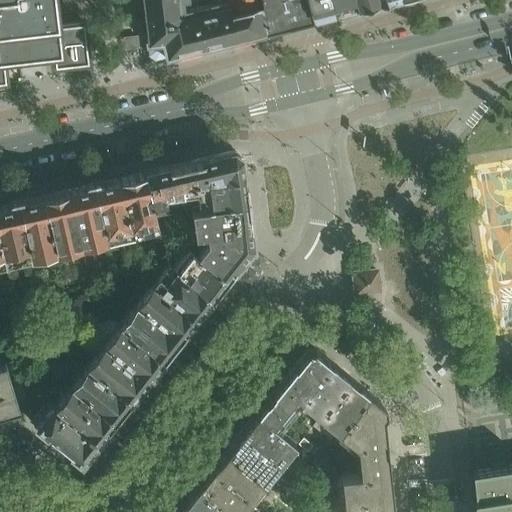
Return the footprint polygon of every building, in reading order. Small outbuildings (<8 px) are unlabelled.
[(88,61),(84,21),(58,24),(54,0),(0,0),(0,84),(7,83),(4,61),(17,59),(17,61),(21,60),(21,58),(36,56),(36,59),(40,58),(40,56),(53,55),(55,65),(88,61)] [(141,0),(148,54),(155,59),(266,31),(261,0),(141,0)] [(306,0),(261,0),(266,31),(312,20),(306,0)] [(330,0),(306,0),(312,20),(335,13),(330,0)] [(354,0),(330,0),(335,13),(357,8),(354,0)] [(136,36),(124,38),(126,48),(138,47),(136,36)] [(206,155),(205,158),(191,161),(193,181),(243,174),(241,156),(234,151),(215,155),(213,154),(206,155)] [(191,161),(166,167),(164,165),(157,167),(156,169),(143,172),(153,212),(165,210),(163,194),(181,192),(180,183),(193,181),(191,161)] [(143,172),(120,177),(132,231),(156,225),(153,212),(143,172)] [(243,174),(193,181),(180,183),(181,192),(195,190),(197,205),(249,198),(247,186),(244,184),(243,174)] [(120,177),(103,181),(100,179),(93,181),(106,237),(132,231),(120,177)] [(87,182),(85,186),(68,189),(81,243),(106,237),(93,181),(87,182)] [(68,189),(44,195),(56,249),(81,243),(68,189)] [(267,218),(296,213),(292,191),(263,197),(267,218)] [(56,249),(44,195),(26,199),(23,197),(18,198),(18,201),(31,255),(56,249)] [(10,200),(9,203),(0,205),(0,239),(5,261),(31,255),(18,201),(18,198),(10,200)] [(248,215),(250,213),(249,198),(197,205),(189,206),(193,232),(194,232),(205,230),(250,224),(248,215)] [(173,212),(171,225),(181,226),(183,213),(173,212)] [(227,276),(252,244),(250,224),(205,230),(194,232),(194,233),(187,245),(196,252),(227,276)] [(196,252),(187,245),(186,244),(171,263),(211,296),(218,287),(221,287),(225,282),(225,279),(227,276),(196,252)] [(211,296),(171,263),(166,260),(150,281),(196,318),(210,301),(209,298),(211,296)] [(377,271),(354,273),(356,292),(378,290),(377,271)] [(196,318),(150,281),(134,300),(179,336),(186,327),(189,327),(196,318)] [(179,336),(134,300),(118,321),(162,357),(170,347),(173,347),(177,342),(176,339),(179,336)] [(162,357),(118,321),(102,341),(148,378),(161,362),(160,359),(162,357)] [(148,378),(102,341),(86,361),(130,396),(131,395),(134,395),(148,378)] [(306,349),(280,382),(301,400),(331,361),(315,348),(306,349)] [(130,396),(86,361),(70,382),(114,417),(115,416),(118,416),(122,410),(121,407),(130,396)] [(319,415),(349,376),(331,361),(301,400),(309,406),(319,415)] [(17,403),(12,386),(5,364),(0,365),(0,413),(18,408),(17,403)] [(369,392),(349,376),(319,415),(339,430),(369,392)] [(114,417),(70,382),(54,402),(98,437),(99,439),(106,431),(105,428),(114,417)] [(305,412),(309,406),(301,400),(280,382),(258,410),(280,427),(290,414),(297,419),(303,411),(305,412)] [(21,383),(12,386),(17,403),(27,399),(21,383)] [(381,402),(369,392),(339,430),(356,444),(359,473),(360,475),(389,472),(381,402)] [(98,437),(54,402),(48,398),(31,419),(80,459),(82,457),(85,457),(99,439),(98,437)] [(258,410),(241,430),(280,461),(296,441),(279,428),(280,427),(258,410)] [(241,430),(227,448),(265,480),(280,461),(241,430)] [(314,443),(307,451),(315,458),(322,449),(314,443)] [(227,448),(212,467),(250,499),(265,480),(227,448)] [(289,458),(284,465),(290,469),(295,463),(289,458)] [(511,511),(511,463),(471,470),(474,497),(472,497),(473,511),(511,511)] [(212,467),(196,486),(228,511),(239,511),(250,499),(212,467)] [(392,511),(391,494),(389,472),(360,475),(359,473),(340,475),(343,511),(392,511)] [(181,504),(190,511),(228,511),(196,486),(181,504)] [(293,490),(288,497),(296,503),(301,496),(293,490)]
